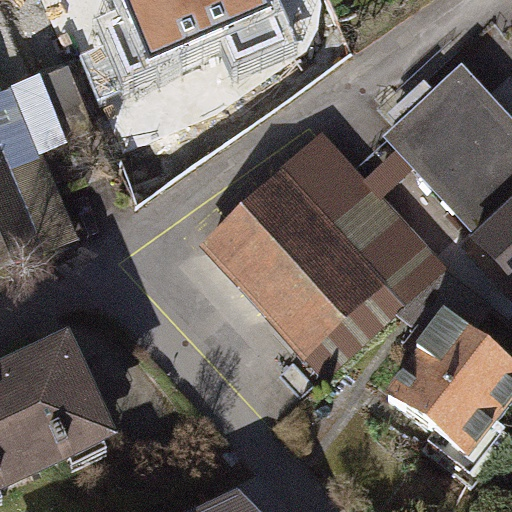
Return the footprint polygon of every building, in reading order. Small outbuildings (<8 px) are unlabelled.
[(281,0),(122,0),(132,22),(110,31),(129,77),(220,39),(233,68),(298,40),(281,0)] [(0,98),(39,77),(12,23),(0,28),(0,98)] [(511,120),(460,64),(381,139),(464,231),(511,189),(511,120)] [(0,103),(0,154),(45,262),(80,245),(46,161),(69,151),(40,84),(0,103)] [(0,280),(45,262),(0,154),(0,280)] [(286,169),(204,243),(310,360),(393,286),(286,169)] [(511,203),(479,235),(511,273),(511,203)] [(511,354),(458,314),(395,397),(480,461),(511,417),(511,354)] [(78,352),(0,387),(0,511),(8,511),(127,458),(78,352)] [(263,511),(250,498),(219,511),(263,511)]
